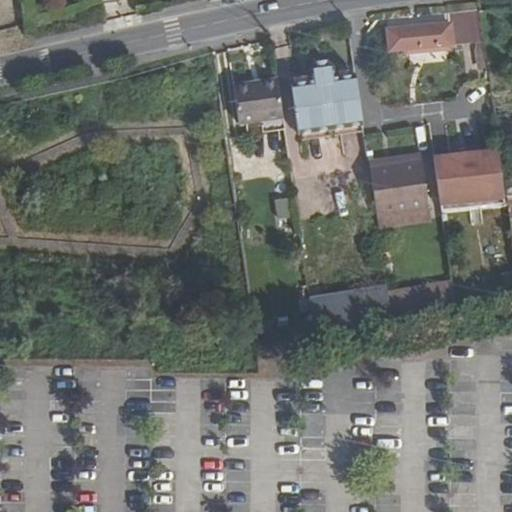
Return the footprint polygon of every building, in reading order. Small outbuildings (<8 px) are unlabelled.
[(455,45),(452,24),(389,30),(391,52),(455,45)] [(319,74),(340,72),(340,62),(333,56),(324,56),(317,63),(319,74)] [(365,120),(360,70),(340,72),(319,74),(298,76),(303,126),(365,120)] [(286,108),(283,71),(236,75),(241,113),(268,110),(286,108)] [(286,108),(268,110),(269,121),(287,119),(286,108)] [(504,193),(498,141),(433,148),(439,200),(504,193)] [(422,156),(369,161),(374,212),(427,206),(422,156)] [(450,307),(447,277),(381,284),(382,294),(385,320),(450,307)] [(306,310),(309,334),(385,320),(382,294),(306,310)]
